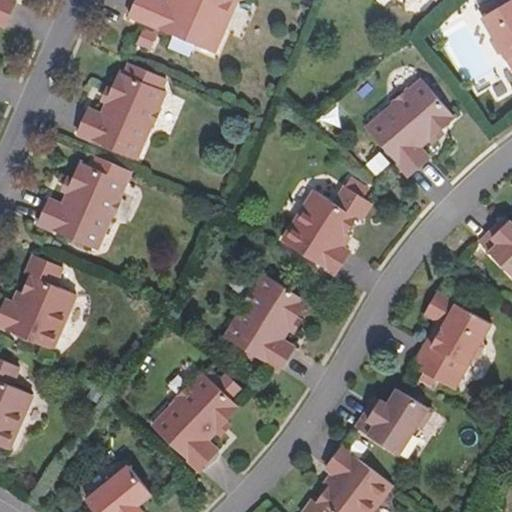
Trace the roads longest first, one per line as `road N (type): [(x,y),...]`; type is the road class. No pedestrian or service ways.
road 1 (residential): [(244,511),(316,425),(397,277),(511,176)]
road 2 (residential): [(92,0),(0,208)]
